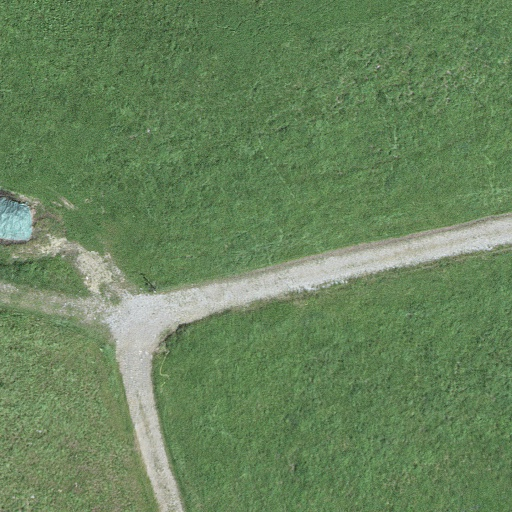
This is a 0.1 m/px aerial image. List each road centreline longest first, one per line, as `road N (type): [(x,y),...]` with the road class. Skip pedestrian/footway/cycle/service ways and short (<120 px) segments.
road 1 (unclassified): [(0,285),(123,303),(217,301),(511,248)]
road 2 (track): [(181,511),(123,303)]
